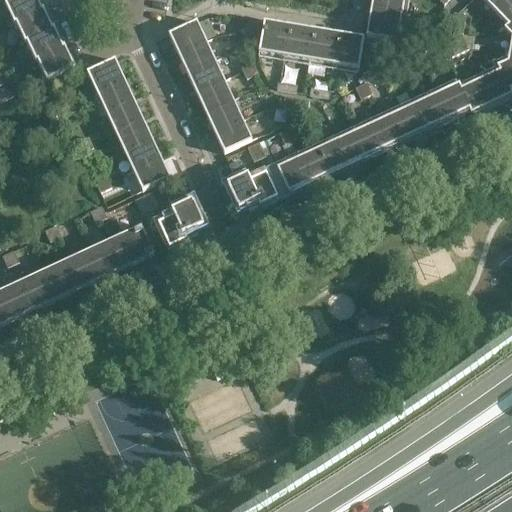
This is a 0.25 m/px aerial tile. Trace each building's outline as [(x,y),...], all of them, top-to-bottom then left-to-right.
[(44,12),(40,5),(39,6),(36,0),(17,0),(5,6),(15,26),(16,26),(44,12)] [(402,19),(404,0),(372,0),(372,4),(370,4),(369,14),(402,19)] [(444,8),(452,0),(443,0),(440,3),(444,8)] [(480,0),(493,13),(507,0),(480,0)] [(511,0),(507,0),(493,13),(508,29),(509,29),(511,26),(511,0)] [(55,31),(51,24),(50,24),(44,12),(16,26),(26,45),(27,44),(55,31)] [(397,45),(402,19),(369,14),(367,24),(369,24),(366,40),(397,45)] [(447,27),(449,17),(442,15),(440,26),(447,27)] [(465,25),(466,18),(454,16),(453,23),(465,25)] [(464,31),(465,25),(453,23),(452,29),(464,31)] [(206,45),(197,25),(169,38),(178,58),(206,45)] [(284,60),(289,29),(264,25),(259,56),(284,60)] [(446,37),(447,27),(440,26),(439,37),(446,37)] [(309,64),(314,33),(289,29),(284,60),(309,64)] [(463,37),(464,31),(452,29),(450,35),(463,37)] [(66,49),(62,42),(61,43),(55,31),(27,44),(37,64),(38,63),(66,49)] [(257,41),(258,34),(246,32),(244,38),(257,41)] [(334,68),(339,37),(314,33),(309,64),(334,68)] [(359,73),(364,42),(364,41),(339,37),(334,68),(359,73)] [(256,47),(257,41),(244,38),(243,45),(256,47)] [(469,53),(466,46),(464,41),(458,44),(463,55),(469,53)] [(463,55),(458,44),(452,46),(458,58),(463,55)] [(215,65),(206,45),(178,58),(187,78),(215,65)] [(458,58),(452,46),(447,49),(452,61),(458,58)] [(77,69),(73,61),(72,62),(66,49),(38,63),(48,83),(77,69)] [(379,60),(381,51),(371,49),(370,58),(379,60)] [(452,61),(447,49),(441,52),(446,63),(452,61)] [(387,61),(389,52),(381,51),(379,60),(387,61)] [(395,63),(397,54),(389,52),(387,61),(395,63)] [(511,52),(509,52),(507,65),(498,69),(500,73),(501,73),(510,93),(511,93),(511,92),(511,52)] [(377,68),(379,60),(370,58),(368,66),(377,68)] [(124,83),(115,63),(87,76),(97,96),(124,83)] [(224,84),(215,65),(187,78),(196,97),(224,84)] [(256,72),(253,66),(241,71),(244,77),(256,72)] [(376,76),(377,68),(368,66),(367,74),(376,76)] [(412,79),(409,71),(407,68),(401,70),(407,82),(412,79)] [(407,82),(401,70),(395,73),(401,85),(407,82)] [(259,78),(256,72),(244,77),(247,83),(259,78)] [(501,73),(500,73),(481,83),(492,107),(511,98),(511,96),(511,93),(510,93),(501,73)] [(134,103),(124,83),(97,96),(106,116),(134,103)] [(481,83),(460,92),(469,112),(470,116),(470,117),(470,118),(492,107),(481,83)] [(224,84),(196,97),(206,117),(233,104),(224,84)] [(286,95),(287,88),(278,86),(277,93),(286,95)] [(372,98),(367,86),(361,89),(367,101),(372,98)] [(469,112),(460,92),(458,87),(438,97),(449,121),(469,112)] [(296,97),(297,90),(287,88),(286,95),(296,97)] [(367,101),(361,89),(355,92),(361,103),(367,101)] [(0,104),(8,100),(4,91),(0,93),(0,104)] [(319,100),(320,93),(311,92),(310,99),(319,100)] [(329,102),(330,95),(320,93),(319,100),(329,102)] [(449,121),(438,97),(418,106),(429,131),(449,121)] [(289,113),(291,100),(285,99),(283,112),(289,113)] [(295,114),(297,101),(291,100),(289,113),(295,114)] [(73,107),(70,101),(59,107),(61,113),(73,107)] [(301,115),(303,102),(297,101),(295,114),(301,115)] [(308,116),(310,103),(303,102),(301,115),(308,116)] [(143,122),(134,103),(106,116),(115,135),(143,122)] [(243,124),(233,104),(206,117),(215,137),(243,124)] [(429,131),(418,106),(398,115),(409,140),(429,131)] [(76,113),(73,107),(61,113),(64,119),(76,113)] [(409,140),(398,115),(378,125),(389,149),(409,140)] [(152,142),(143,122),(115,135),(124,155),(152,142)] [(252,144),(243,124),(215,137),(224,157),(252,144)] [(389,149),(378,125),(358,134),(369,159),(389,149)] [(296,143),(290,131),(285,134),(290,146),(296,143)] [(290,146),(285,134),(279,137),(284,148),(290,146)] [(369,159),(358,134),(338,143),(349,168),(369,159)] [(91,146),(88,141),(77,146),(79,152),(91,146)] [(161,162),(152,142),(124,155),(133,175),(161,162)] [(349,168),(338,143),(318,153),(329,177),(349,168)] [(94,152),(91,146),(79,152),(82,158),(94,152)] [(263,153),(260,146),(248,152),(251,159),(263,153)] [(266,160),(263,153),(251,159),(254,166),(266,160)] [(329,177),(318,153),(298,162),(309,187),(329,177)] [(170,182),(161,162),(133,175),(142,195),(170,182)] [(309,187),(298,162),(277,171),(289,196),(309,187)] [(278,201),(266,176),(251,184),(248,178),(246,179),(238,164),(229,169),(236,184),(227,188),(239,213),(247,210),(249,214),(278,201)] [(109,186),(107,180),(95,185),(98,191),(109,186)] [(112,191),(109,186),(98,191),(100,197),(112,191)] [(204,229),(192,204),(183,208),(176,193),(167,197),(174,212),(171,214),(174,219),(158,227),(169,251),(198,238),(196,233),(204,229)] [(156,203),(152,195),(143,200),(147,207),(156,203)] [(147,207),(143,200),(135,204),(138,211),(147,207)] [(159,210),(156,203),(147,207),(150,214),(159,210)] [(150,214),(147,207),(138,211),(141,218),(150,214)] [(108,222),(102,210),(96,213),(102,224),(108,222)] [(102,224),(96,213),(90,215),(96,227),(102,224)] [(62,241),(57,231),(56,229),(51,232),(56,243),(62,241)] [(154,258),(142,231),(111,245),(124,272),(154,258)] [(56,243),(51,232),(45,234),(50,246),(56,243)] [(124,272),(111,245),(89,255),(102,283),(124,272)] [(19,266),(14,254),(8,257),(13,269),(19,266)] [(102,283),(89,255),(66,266),(79,293),(102,283)] [(13,269),(8,257),(2,260),(8,272),(13,269)] [(79,293),(66,266),(44,276),(57,303),(79,293)] [(57,303),(44,276),(22,286),(34,314),(57,303)] [(34,314),(22,286),(0,296),(0,298),(12,324),(34,314)] [(0,329),(12,324),(0,298),(0,329)] [(245,371),(236,353),(209,366),(218,384),(245,371)]
